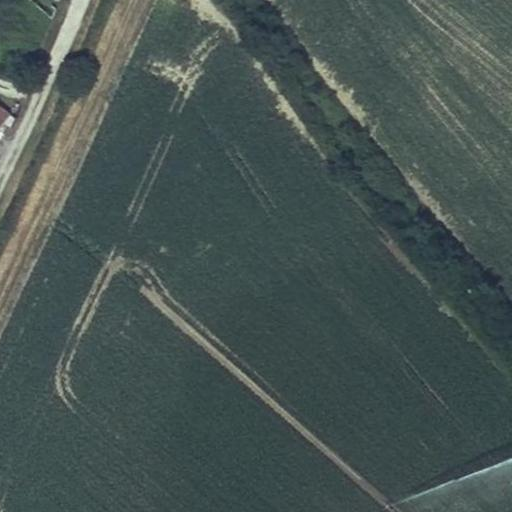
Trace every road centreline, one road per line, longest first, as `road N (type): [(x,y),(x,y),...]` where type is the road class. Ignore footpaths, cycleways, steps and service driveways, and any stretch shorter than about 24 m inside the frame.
road 1 (track): [(0,312),(144,0)]
road 2 (unclassified): [(0,185),(79,0)]
